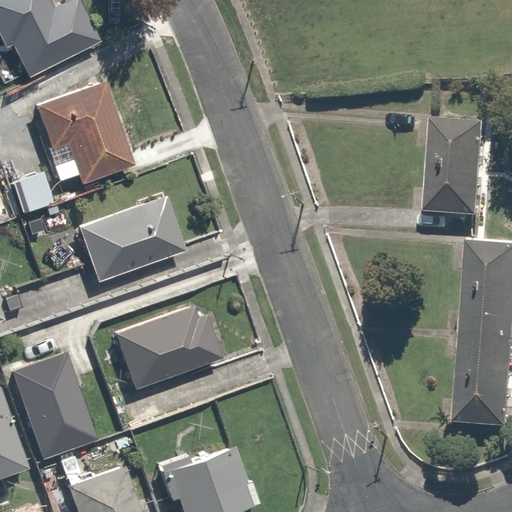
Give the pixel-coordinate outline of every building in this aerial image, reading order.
[(48,0),(0,0),(0,40),(21,83),(103,42),(82,0),(67,0),(52,8),(48,0)] [(101,80),(31,108),(49,151),(64,145),(81,188),(135,166),(101,80)] [(5,96),(0,99),(0,135),(22,123),(5,96)] [(486,128),(434,123),(425,219),(476,224),(486,128)] [(77,228),(95,281),(184,250),(165,197),(77,228)] [(511,405),(511,253),(469,250),(454,423),(510,427),(511,405)] [(112,330),(133,389),(206,363),(185,304),(112,330)] [(0,391),(0,474),(28,463),(0,391)] [(122,391),(72,407),(83,440),(133,424),(122,391)] [(231,446),(160,473),(174,511),(237,511),(254,506),(231,446)] [(137,511),(123,469),(68,488),(76,511),(137,511)] [(4,511),(38,511),(33,500),(4,511)]
